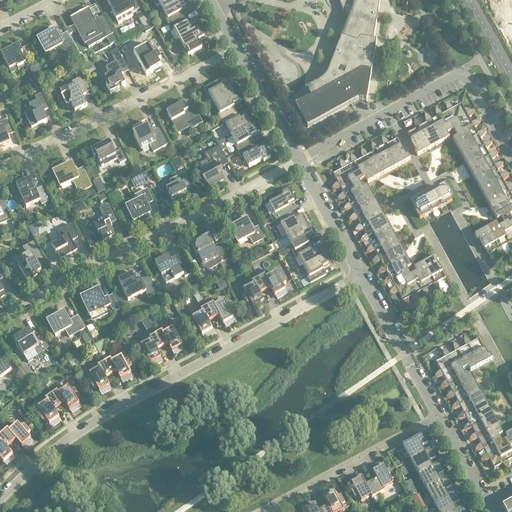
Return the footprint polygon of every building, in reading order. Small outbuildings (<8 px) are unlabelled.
[(105,0),(114,14),(128,7),(131,14),(139,9),(134,0),(131,0),(128,2),(127,0),(105,0)] [(154,0),(157,0),(162,9),(178,0),(154,0)] [(187,6),(183,0),(178,0),(162,9),(167,19),(165,20),(168,26),(185,17),(181,10),(187,6)] [(338,0),(347,24),(329,71),(328,73),(327,75),(326,76),(325,77),(324,78),(323,80),(321,81),(320,82),(318,83),(308,89),(309,89),(313,96),(325,118),(358,100),(367,102),(376,41),(376,42),(374,41),(380,0),(338,0)] [(71,18),(85,45),(103,35),(102,35),(104,34),(107,38),(114,34),(104,16),(97,20),(95,22),(88,9),(82,12),(81,11),(78,12),(77,14),(77,15),(71,18)] [(140,19),(139,20),(143,28),(149,25),(144,17),(143,18),(140,19)] [(189,24),(185,17),(168,26),(172,32),(174,31),(179,41),(200,29),(195,21),(189,24)] [(51,29),(39,35),(41,38),(38,40),(46,55),(55,50),(58,55),(58,54),(64,56),(67,55),(69,58),(71,59),(73,58),(74,60),(80,57),(67,34),(62,37),(56,35),(54,31),(53,32),(51,29)] [(204,38),(200,29),(179,41),(185,50),(182,52),(186,58),(202,49),(198,41),(204,38)] [(114,34),(107,38),(111,46),(118,42),(114,34)] [(19,45),(12,49),(1,54),(11,75),(25,68),(24,65),(26,64),(21,54),(23,53),(19,45)] [(153,56),(148,45),(134,53),(146,76),(154,71),(155,73),(161,70),(160,68),(157,62),(160,60),(157,54),(153,56)] [(106,70),(109,76),(104,78),(108,85),(106,86),(110,95),(119,90),(118,88),(121,87),(122,89),(126,87),(120,77),(123,76),(122,75),(129,71),(119,53),(112,57),(116,65),(106,70)] [(178,56),(173,58),(176,64),(181,62),(178,56)] [(89,60),(80,64),(83,69),(91,65),(89,60)] [(33,68),(36,74),(33,75),(36,83),(45,78),(39,66),(33,68)] [(68,89),(69,91),(61,95),(66,106),(70,104),(75,113),(87,106),(82,96),(91,91),(85,81),(82,82),(80,78),(72,82),(74,86),(68,89)] [(209,95),(214,104),(234,93),(230,85),(224,88),(219,81),(203,90),(207,96),(209,95)] [(43,90),(40,84),(30,88),(33,94),(43,90)] [(239,102),(234,93),(214,104),(220,114),(217,116),(221,121),(237,113),(233,105),(239,102)] [(29,107),(31,112),(24,115),(27,121),(25,122),(30,131),(32,131),(32,132),(40,129),(39,127),(47,123),(42,112),(48,109),(41,94),(34,97),(37,103),(29,107)] [(325,118),(313,96),(295,106),(307,128),(325,118)] [(190,114),(184,103),(166,113),(178,134),(189,128),(191,130),(203,123),(196,110),(190,114)] [(447,112),(442,115),(439,117),(449,134),(453,131),(461,105),(453,109),(452,108),(451,107),(450,106),(448,105),(448,104),(447,104),(446,103),(446,104),(446,106),(446,107),(446,108),(446,109),(447,111),(447,112)] [(466,113),(461,105),(453,131),(456,136),(473,126),(471,124),(469,118),(471,117),(471,116),(472,116),(473,114),(474,113),(474,112),(473,112),(471,112),(470,112),(469,112),(467,113),(466,113)] [(437,118),(432,121),(429,122),(438,139),(436,140),(439,144),(449,139),(447,134),(449,134),(439,117),(442,115),(441,114),(441,113),(440,112),(439,111),(438,110),(437,110),(435,109),(435,110),(435,111),(435,113),(435,114),(436,115),(436,116),(436,117),(437,118)] [(241,120),(237,113),(221,121),(221,122),(224,127),(226,126),(231,136),(252,125),(247,117),(241,120)] [(426,124),(421,127),(418,128),(428,145),(426,146),(428,150),(439,144),(436,140),(438,139),(429,122),(432,121),(431,120),(431,119),(430,119),(429,118),(428,117),(427,116),(426,116),(425,115),(425,116),(425,117),(425,118),(425,119),(425,120),(425,122),(426,123),(426,124)] [(416,130),(408,134),(417,150),(415,152),(417,156),(428,150),(426,146),(428,145),(418,128),(421,127),(420,125),(420,124),(418,123),(417,122),(416,122),(416,121),(414,121),(414,122),(414,123),(414,124),(414,125),(414,126),(415,127),(415,129),(416,130)] [(221,122),(216,125),(218,130),(224,127),(221,122)] [(473,123),(471,124),(473,126),(456,136),(457,137),(453,139),(458,150),(463,148),(462,146),(479,137),(477,134),(474,129),(475,129),(476,128),(477,127),(478,126),(479,125),(479,124),(480,123),(480,122),(478,122),(477,122),(476,122),(474,123),(473,123)] [(0,130),(0,146),(8,143),(3,129),(7,127),(5,123),(0,125),(2,129),(0,130)] [(150,130),(147,123),(133,131),(135,135),(133,136),(141,150),(150,145),(153,152),(166,145),(158,130),(151,134),(149,131),(150,130)] [(256,133),(252,125),(231,136),(237,146),(235,147),(238,153),(254,144),(250,137),(256,133)] [(478,134),(477,134),(479,137),(462,146),(463,148),(458,150),(464,161),(469,158),(468,157),(484,147),(483,145),(480,140),(481,139),(482,138),(483,137),(484,137),(484,136),(485,135),(485,134),(486,133),(484,133),(483,133),(482,133),(480,133),(478,134)] [(383,146),(383,147),(386,146),(395,163),(397,162),(399,166),(410,160),(408,155),(406,156),(397,140),(389,144),(388,143),(387,142),(386,141),(385,140),(384,139),(383,139),(382,138),(382,140),(382,141),(382,143),(382,144),(382,145),(383,146)] [(91,151),(94,158),(97,157),(102,167),(101,167),(101,168),(118,160),(120,164),(126,161),(121,150),(114,153),(109,143),(92,151),(91,151)] [(484,144),(483,145),(484,147),(468,157),(469,158),(464,161),(470,171),(474,169),(473,167),(490,158),(489,155),(486,150),(487,150),(488,149),(489,148),(489,147),(490,147),(491,146),(491,144),(492,143),(491,143),(489,143),(487,143),(485,144),(484,144)] [(258,152),(254,144),(238,153),(241,159),(243,158),(249,168),(262,160),(263,163),(270,159),(264,148),(258,152)] [(372,152),(373,153),(375,152),(385,168),(386,167),(389,172),(399,166),(397,162),(395,163),(386,146),(383,147),(378,150),(377,149),(377,148),(376,147),(375,146),(374,146),(374,145),(372,145),(371,144),(371,145),(371,146),(371,147),(371,149),(372,150),(372,151),(372,152)] [(219,169),(229,164),(219,147),(204,155),(210,165),(201,170),(203,180),(211,188),(223,181),(221,171),(219,169)] [(362,158),(362,159),(365,157),(374,174),(376,173),(378,177),(389,172),(386,167),(385,168),(375,152),(373,153),(368,156),(367,155),(366,154),(365,153),(365,152),(364,151),(363,151),(361,150),(361,151),(361,152),(361,154),(361,155),(361,156),(362,157),(362,158)] [(490,155),(489,155),(490,158),(473,167),(474,169),(470,171),(474,178),(478,176),(479,178),(496,168),(497,171),(498,170),(499,170),(500,169),(501,168),(502,167),(502,166),(503,166),(503,164),(502,164),(501,164),(499,164),(498,165),(497,165),(496,165),(494,166),(492,161),(493,160),(494,159),(495,158),(496,157),(497,156),(497,154),(496,154),(495,154),(494,154),(493,154),(491,154),(490,155)] [(184,167),(178,156),(172,160),(177,170),(184,167)] [(351,164),(352,164),(354,163),(364,180),(365,179),(367,183),(378,177),(376,173),(374,174),(365,157),(362,159),(357,162),(356,160),(356,159),(355,158),(354,158),(353,157),(352,157),(350,156),(350,157),(350,158),(350,159),(350,160),(351,161),(351,163),(351,164)] [(341,170),(333,175),(359,183),(364,180),(354,163),(352,164),(347,167),(346,166),(345,165),(344,164),(343,164),(343,163),(341,162),(340,161),(340,162),(340,164),(340,165),(340,166),(340,167),(340,168),(341,169),(341,170)] [(53,173),(60,188),(72,183),(74,184),(78,191),(82,189),(83,191),(91,187),(84,173),(77,176),(71,165),(70,165),(68,162),(56,168),(57,171),(53,173)] [(478,176),(474,178),(480,189),(484,186),(485,188),(502,179),(503,182),(504,181),(505,180),(506,180),(507,179),(508,178),(508,177),(509,176),(509,175),(507,175),(505,175),(503,175),(501,176),(500,176),(497,171),(496,168),(479,178),(478,176)] [(243,170),(236,174),(238,179),(245,175),(243,170)] [(166,189),(175,206),(189,199),(184,188),(189,185),(183,174),(170,181),(172,186),(166,189)] [(359,183),(333,175),(337,183),(336,184),(335,185),(334,185),(334,186),(333,187),(333,188),(332,189),(331,190),(333,190),(334,190),(336,190),(337,190),(339,189),(340,189),(343,194),(345,196),(362,187),(359,183)] [(142,176),(135,180),(139,187),(146,184),(142,176)] [(35,190),(30,179),(16,185),(21,196),(20,198),(20,201),(22,203),(24,204),(26,208),(40,202),(41,206),(48,203),(42,188),(35,190)] [(484,186),(480,189),(485,199),(490,197),(491,199),(507,190),(509,192),(510,192),(511,191),(511,190),(511,189),(511,185),(510,185),(508,186),(507,186),(506,187),(503,182),(502,179),(485,188),(484,186)] [(99,180),(93,183),(98,195),(105,192),(99,180)] [(363,189),(362,187),(345,196),(343,194),(341,195),(340,196),(339,197),(339,198),(338,199),(338,200),(337,201),(339,201),(340,201),(342,201),(343,200),(344,200),(345,199),(346,199),(349,204),(350,207),(367,198),(368,200),(373,197),(367,186),(363,189)] [(445,188),(434,195),(441,208),(453,202),(445,188)] [(94,190),(86,193),(89,200),(97,197),(94,190)] [(490,197),(485,199),(491,210),(495,207),(496,209),(511,200),(511,197),(509,192),(507,190),(491,199),(490,197)] [(135,196),(138,202),(126,208),(134,222),(137,221),(138,224),(150,218),(149,215),(150,214),(146,205),(152,202),(147,191),(135,196)] [(272,216),(275,221),(291,213),(287,205),(294,202),(288,191),(281,195),(282,197),(269,204),(274,214),(272,216)] [(104,195),(98,198),(100,204),(107,201),(104,195)] [(441,208),(434,195),(423,200),(431,214),(441,208)] [(378,208),(373,197),(368,200),(367,198),(350,207),(349,204),(347,205),(346,206),(346,207),(345,208),(344,209),(343,210),(343,211),(344,211),(345,211),(347,211),(348,211),(349,211),(350,210),(352,210),(355,215),(356,218),(373,208),(374,210),(378,208)] [(169,200),(163,203),(163,204),(167,210),(172,207),(169,200)] [(431,214),(423,200),(412,207),(419,220),(431,214)] [(495,207),(491,210),(497,221),(501,218),(502,220),(511,214),(511,200),(496,209),(495,207)] [(0,204),(0,224),(11,220),(4,202),(3,202),(3,203),(0,204)] [(99,210),(104,219),(93,224),(98,235),(100,234),(104,241),(114,236),(111,229),(112,229),(110,225),(116,222),(108,205),(99,210)] [(384,218),(378,208),(374,210),(373,208),(356,218),(355,215),(354,216),(353,216),(352,217),(351,217),(350,219),(349,221),(349,222),(350,222),(351,222),(353,222),(356,221),(358,220),(360,225),(362,228),(379,219),(380,221),(384,218)] [(67,211),(62,214),(66,222),(71,219),(67,211)] [(295,220),(291,213),(275,221),(279,227),(281,226),(286,236),(306,225),(302,217),(295,220)] [(511,214),(502,220),(504,224),(511,226),(511,214)] [(230,229),(238,244),(247,238),(250,239),(253,245),(264,239),(259,228),(252,231),(247,220),(245,221),(243,218),(232,224),(233,227),(230,229)] [(388,225),(384,218),(380,221),(379,219),(362,228),(360,225),(359,226),(358,227),(357,228),(356,229),(355,230),(355,231),(355,232),(356,232),(357,232),(359,232),(360,232),(362,231),(363,231),(366,236),(365,236),(364,237),(363,238),(363,239),(362,240),(361,241),(360,243),(362,243),(363,243),(365,243),(366,242),(368,242),(369,241),(368,239),(384,229),(383,228),(388,225)] [(77,223),(88,244),(95,241),(85,219),(77,223)] [(496,224),(485,230),(488,234),(489,233),(499,250),(501,248),(507,245),(507,247),(508,247),(509,248),(509,249),(510,250),(511,250),(511,242),(511,243),(509,244),(500,227),(498,228),(496,224)] [(511,226),(504,224),(500,227),(509,244),(511,243),(511,242),(511,226)] [(47,239),(56,255),(57,255),(61,262),(78,253),(71,242),(78,238),(70,225),(58,232),(62,240),(51,246),(47,238),(47,239)] [(311,233),(306,225),(286,236),(291,246),(289,247),(293,253),(309,244),(305,237),(311,233)] [(394,236),(388,225),(383,228),(384,229),(368,239),(369,241),(372,246),(371,247),(370,248),(369,249),(368,249),(368,250),(367,251),(366,252),(366,253),(368,253),(369,253),(370,253),(372,253),(373,253),(374,252),(375,252),(373,249),(390,240),(389,238),(394,236)] [(35,226),(28,229),(33,238),(39,234),(35,226)] [(488,234),(485,230),(474,236),(477,240),(479,239),(488,256),(496,251),(496,252),(497,253),(498,254),(499,255),(500,256),(501,256),(503,257),(503,256),(503,255),(503,254),(503,253),(503,252),(502,251),(502,249),(501,248),(499,250),(489,233),(488,234)] [(208,236),(198,241),(191,245),(196,256),(198,255),(200,259),(200,261),(200,263),(201,265),(202,266),(203,268),(205,268),(207,269),(209,269),(211,268),(213,267),(229,259),(221,243),(214,247),(208,236)] [(399,246),(394,236),(389,238),(390,240),(373,249),(375,252),(378,257),(377,257),(376,258),(375,259),(374,260),(373,261),(372,262),(372,264),(374,264),(375,264),(376,264),(378,263),(379,263),(381,262),(379,260),(396,250),(395,249),(399,246)] [(22,258),(24,263),(18,266),(21,273),(20,274),(24,282),(26,281),(27,283),(34,279),(33,277),(41,273),(35,263),(42,259),(33,242),(22,248),(26,255),(22,258)] [(313,252),(309,244),(293,253),(296,259),(298,258),(303,268),(324,257),(319,248),(313,252)] [(405,257),(399,246),(395,249),(396,250),(379,260),(381,262),(383,268),(382,269),(381,269),(380,270),(379,271),(379,272),(378,273),(378,274),(380,274),(382,274),(383,274),(384,274),(385,273),(386,273),(385,270),(402,261),(401,259),(405,257)] [(171,261),(168,256),(155,263),(166,284),(183,275),(185,278),(191,275),(184,262),(178,265),(175,259),(174,259),(174,260),(171,261)] [(328,265),(324,257),(303,268),(309,278),(307,279),(310,285),(326,276),(322,268),(328,265)] [(411,268),(405,257),(401,259),(402,261),(385,270),(386,273),(389,278),(388,279),(387,279),(386,280),(386,281),(385,281),(384,283),(384,284),(383,285),(384,285),(385,285),(387,285),(388,285),(390,284),(391,284),(392,283),(391,281),(408,271),(407,270),(411,268)] [(436,257),(425,263),(427,267),(425,268),(435,285),(432,286),(433,287),(433,288),(434,289),(435,290),(437,291),(439,292),(439,291),(439,290),(439,289),(439,288),(439,287),(438,286),(438,284),(437,283),(445,279),(436,262),(438,261),(436,257)] [(427,267),(425,263),(414,269),(416,273),(415,273),(424,291),(421,292),(422,293),(423,294),(424,295),(425,296),(426,297),(428,298),(428,297),(428,295),(428,294),(428,293),(428,292),(428,291),(427,290),(427,289),(432,286),(435,285),(425,268),(427,267)] [(410,276),(408,271),(391,281),(392,283),(395,289),(394,289),(393,290),(392,291),(391,292),(390,293),(389,295),(390,295),(391,296),(393,295),(394,295),(396,295),(397,294),(398,294),(402,302),(410,276)] [(265,276),(258,279),(265,292),(271,289),(275,297),(275,296),(277,299),(287,294),(283,286),(286,284),(282,276),(278,278),(276,273),(266,278),(265,276)] [(424,291),(415,273),(410,276),(402,302),(411,298),(411,299),(412,300),(413,301),(414,302),(416,303),(417,303),(418,304),(418,303),(418,301),(418,300),(418,299),(417,298),(417,297),(417,296),(416,295),(421,292),(424,291)] [(137,283),(132,274),(118,281),(128,301),(146,293),(148,298),(158,294),(150,278),(141,283),(141,281),(137,283)] [(265,292),(258,279),(252,283),(253,285),(244,290),(246,295),(243,297),(247,305),(251,303),(253,308),(254,308),(256,311),(266,306),(260,295),(265,292)] [(99,290),(88,296),(87,296),(86,295),(85,295),(84,296),(83,298),(81,299),(92,323),(108,316),(104,309),(110,306),(112,310),(116,311),(120,310),(113,297),(104,301),(99,290)] [(396,296),(391,299),(395,306),(400,303),(396,296)] [(213,304),(207,307),(214,320),(219,317),(223,325),(224,324),(226,328),(236,322),(231,314),(235,312),(230,304),(227,306),(224,301),(215,306),(213,304)] [(214,320),(207,307),(200,311),(202,313),(192,319),(195,324),(191,325),(196,333),(199,331),(202,336),(204,339),(214,334),(208,323),(214,320)] [(47,322),(55,337),(66,331),(69,337),(84,329),(77,317),(69,322),(64,313),(62,314),(60,311),(49,317),(50,320),(47,322)] [(162,332),(155,336),(162,348),(168,345),(172,353),(172,352),(174,356),(184,350),(180,342),(183,340),(179,332),(175,334),(173,329),(163,334),(162,332)] [(14,340),(17,346),(16,347),(19,351),(20,350),(24,356),(34,349),(37,355),(49,348),(42,337),(35,341),(32,336),(31,337),(29,334),(30,333),(28,331),(21,335),(20,334),(15,338),(15,339),(14,340)] [(87,334),(82,337),(86,344),(91,341),(87,334)] [(162,348),(155,336),(149,339),(150,341),(141,347),(143,352),(140,354),(144,361),(148,359),(150,365),(151,364),(153,367),(163,362),(157,351),(162,348)] [(465,346),(465,347),(468,345),(477,362),(479,361),(481,366),(492,360),(489,355),(488,356),(479,340),(470,344),(470,343),(469,342),(469,341),(468,340),(467,340),(466,339),(464,338),(464,339),(464,340),(464,341),(464,342),(464,343),(464,345),(465,346)] [(454,352),(455,353),(457,351),(467,368),(468,367),(470,371),(481,366),(479,361),(477,362),(468,345),(465,347),(460,350),(459,348),(458,347),(457,346),(456,345),(455,345),(454,344),(453,344),(453,345),(453,346),(453,347),(453,349),(454,350),(454,351),(454,352)] [(444,358),(436,363),(462,371),(467,368),(457,351),(455,353),(449,355),(449,354),(448,353),(447,353),(446,352),(446,351),(445,350),(443,350),(443,351),(442,352),(442,353),(443,354),(443,355),(443,356),(444,358)] [(110,360),(104,364),(111,376),(116,373),(121,381),(123,384),(133,378),(128,370),(132,368),(128,360),(124,362),(121,357),(112,362),(110,360)] [(0,364),(0,379),(11,371),(4,362),(0,364)] [(462,371),(436,363),(440,371),(440,372),(438,373),(437,374),(436,375),(435,376),(435,377),(434,378),(436,378),(437,378),(439,378),(440,378),(441,378),(442,377),(443,377),(446,382),(447,385),(465,375),(462,371)] [(111,376),(104,364),(98,367),(99,369),(89,375),(92,380),(89,382),(93,389),(96,388),(99,393),(100,392),(101,396),(111,390),(105,379),(111,376)] [(465,377),(465,375),(447,385),(446,382),(445,382),(444,383),(443,384),(442,385),(442,386),(441,387),(440,388),(440,389),(441,389),(442,389),(444,389),(445,389),(446,388),(447,388),(448,388),(449,387),(452,393),(453,395),(470,386),(471,388),(475,385),(469,375),(465,377)] [(42,382),(46,388),(50,385),(46,379),(42,382)] [(37,385),(41,391),(45,389),(41,383),(37,385)] [(481,396),(475,385),(471,388),(470,386),(453,395),(452,393),(451,393),(450,394),(449,395),(448,396),(447,396),(447,397),(446,398),(446,399),(447,399),(448,399),(450,399),(452,399),(453,398),(455,398),(458,403),(459,406),(476,396),(477,398),(481,396)] [(57,392),(51,396),(59,408),(64,404),(69,411),(70,411),(72,414),(81,408),(76,400),(79,398),(74,390),(71,393),(68,388),(59,394),(57,392)] [(59,408),(51,396),(45,400),(47,402),(38,409),(41,413),(38,416),(43,423),(46,421),(49,425),(50,425),(52,428),(61,422),(54,411),(59,408)] [(487,406),(481,396),(477,398),(476,396),(459,406),(458,403),(456,404),(455,404),(455,405),(454,406),(453,407),(452,408),(452,409),(452,410),(453,410),(455,410),(456,410),(457,410),(459,409),(460,408),(463,414),(465,416),(482,407),(483,409),(487,406)] [(491,413),(487,406),(483,409),(482,407),(465,416),(463,414),(462,414),(461,415),(460,416),(460,417),(459,417),(458,418),(458,419),(457,420),(459,420),(460,421),(462,420),(463,420),(464,420),(465,419),(466,419),(469,424),(468,425),(467,425),(466,426),(465,427),(465,428),(464,429),(463,430),(463,431),(465,431),(466,431),(468,431),(469,430),(471,430),(472,429),(470,427),(487,418),(486,416),(491,413)] [(496,424),(491,413),(486,416),(487,418),(470,427),(472,429),(475,435),(474,435),(473,436),(472,437),(471,437),(471,438),(470,439),(469,440),(469,441),(471,442),(472,442),(473,441),(475,441),(476,441),(478,440),(476,437),(493,428),(492,426),(496,424)] [(7,430),(2,435),(11,445),(16,441),(22,448),(22,447),(25,450),(33,443),(27,435),(30,433),(24,426),(21,429),(17,424),(9,432),(7,430)] [(502,435),(496,424),(492,426),(493,428),(476,437),(478,440),(481,445),(480,446),(479,446),(478,447),(477,448),(476,449),(475,451),(475,452),(477,452),(479,452),(480,452),(481,451),(482,451),(483,450),(482,448),(499,438),(498,437),(502,435)] [(11,445),(2,435),(0,436),(0,459),(4,464),(6,466),(15,459),(7,449),(11,445)] [(402,446),(411,461),(425,453),(422,448),(428,445),(422,435),(402,446)] [(502,443),(499,438),(482,448),(483,450),(486,456),(485,457),(484,458),(483,458),(482,460),(481,460),(481,461),(480,462),(481,462),(483,463),(484,463),(485,462),(486,462),(487,462),(488,461),(489,461),(494,469),(502,443)] [(511,451),(506,441),(502,443),(494,469),(502,465),(503,466),(504,467),(505,468),(506,469),(507,470),(508,470),(509,471),(509,470),(509,469),(509,468),(509,466),(509,465),(508,464),(508,463),(508,462),(511,459),(511,451)] [(430,450),(425,453),(411,461),(419,476),(433,468),(438,464),(430,450)] [(377,480),(371,483),(378,496),(385,492),(383,490),(393,485),(390,480),(394,478),(389,470),(386,472),(381,464),(371,469),(373,472),(373,473),(377,480)] [(443,474),(438,464),(433,468),(419,476),(426,490),(441,482),(438,477),(443,474)] [(404,467),(398,470),(402,477),(408,474),(404,467)] [(372,499),(378,496),(371,483),(366,486),(360,475),(350,481),(352,484),(351,484),(354,489),(350,491),(355,499),(358,497),(361,502),(371,497),(372,499)] [(446,479),(441,482),(426,490),(434,505),(449,497),(446,492),(451,489),(446,479)] [(328,507),(323,510),(323,511),(343,511),(344,511),(341,506),(345,505),(341,497),(337,499),(333,490),(323,496),(324,499),(328,507)] [(454,494),(449,497),(434,505),(438,511),(455,511),(457,511),(454,506),(459,503),(454,494)] [(419,495),(412,499),(416,505),(422,501),(419,495)] [(323,511),(323,510),(319,511),(316,511),(311,502),(301,508),(303,511),(302,511),(323,511)] [(511,511),(511,502),(502,508),(504,511),(511,511)]
